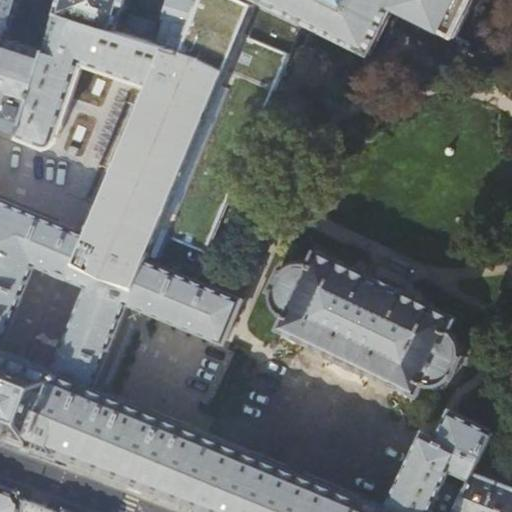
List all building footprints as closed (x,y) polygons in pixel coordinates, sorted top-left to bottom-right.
[(0,0),(0,36),(10,40),(10,38),(19,11),(22,0),(0,0)] [(242,299),(195,279),(264,118),(242,108),(254,79),(277,89),(303,26),(249,0),(204,0),(185,52),(60,13),(57,22),(48,50),(25,43),(10,38),(10,40),(0,36),(0,433),(1,434),(39,448),(40,444),(61,452),(62,450),(84,458),(129,476),(225,511),(434,511),(454,471),(473,480),(476,472),(498,428),(454,409),(438,442),(425,436),(390,508),(364,497),(363,498),(110,395),(95,388),(130,302),(226,340),(242,299)] [(64,0),(60,13),(185,52),(204,0),(174,0),(163,37),(152,34),(154,29),(132,22),(130,27),(120,24),(124,9),(128,10),(130,0),(64,0)] [(270,0),(309,20),(373,52),(396,6),(457,35),(474,0),(270,0)] [(308,260),(307,260),(305,260),(300,259),(293,260),(287,265),(285,267),(282,265),(280,270),(274,284),(273,284),(271,289),(275,291),(273,296),(273,299),(275,306),(279,311),(282,313),(286,316),(280,328),(419,395),(426,382),(430,384),(430,383),(436,384),(440,384),(444,383),(449,380),(452,376),(454,373),(457,375),(460,369),(459,369),(465,356),(466,356),(469,351),(465,349),(465,343),(465,339),(460,332),(456,330),(456,329),(452,327),(458,315),(318,249),(312,262),(308,260)] [(511,511),(511,485),(476,472),(473,480),(459,511),(511,511)] [(0,489),(0,511),(20,511),(21,511),(24,511),(28,507),(29,508),(29,506),(17,501),(16,498),(16,496),(0,489)]
